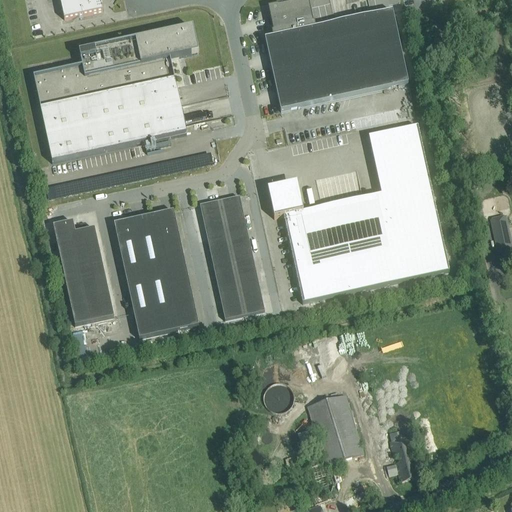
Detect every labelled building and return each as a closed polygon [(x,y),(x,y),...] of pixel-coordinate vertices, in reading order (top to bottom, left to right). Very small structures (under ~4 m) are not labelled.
[(59,0),(64,21),(103,13),(99,0),(59,0)] [(313,24),(308,1),(268,9),(273,33),(272,33),(273,39),(265,41),(281,114),(408,86),(392,13),(316,30),(315,24),(313,24)] [(184,59),(191,57),(198,55),(193,31),(79,55),(82,68),(33,79),(52,165),(187,136),(170,62),(184,59)] [(302,306),(449,274),(418,129),(369,140),(381,197),(303,214),(301,205),(299,205),(297,194),(290,189),(278,192),(277,190),(268,192),(274,221),(283,219),(302,306)] [(225,226),(244,222),(240,200),(220,204),(225,226)] [(225,226),(220,204),(200,208),(205,231),(225,226)] [(181,246),(174,213),(153,218),(160,251),(181,246)] [(511,246),(506,217),(490,221),(496,250),(499,252),(510,250),(511,246)] [(153,218),(114,226),(136,326),(175,318),(172,306),(170,295),(168,284),(165,273),(163,262),(160,251),(153,218)] [(244,222),(225,226),(227,237),(247,233),(244,222)] [(73,224),(53,228),(60,262),(80,257),(75,235),(73,224)] [(225,226),(205,231),(207,241),(227,237),(225,226)] [(94,231),(75,235),(78,246),(97,242),(94,231)] [(227,237),(229,248),(249,243),(247,233),(227,237)] [(209,252),(229,248),(227,237),(207,241),(209,252)] [(97,242),(78,246),(80,257),(99,253),(97,242)] [(249,243),(229,248),(231,257),(251,252),(249,243)] [(160,251),(163,262),(183,257),(181,246),(160,251)] [(229,248),(209,252),(211,261),(231,257),(229,248)] [(251,252),(231,257),(233,266),(253,261),(251,252)] [(65,284),(104,275),(99,253),(80,257),(60,262),(65,284)] [(163,262),(165,273),(186,268),(183,257),(163,262)] [(231,257),(211,261),(213,270),(233,266),(231,257)] [(233,266),(235,275),(255,270),(253,261),(233,266)] [(213,270),(215,279),(235,275),(233,266),(213,270)] [(165,273),(168,284),(188,279),(186,268),(165,273)] [(255,270),(235,275),(237,283),(257,279),(255,270)] [(70,306),(109,297),(104,275),(65,284),(70,306)] [(235,275),(215,279),(217,288),(237,283),(235,275)] [(168,284),(170,295),(190,290),(188,279),(168,284)] [(257,279),(237,283),(239,292),(259,288),(257,279)] [(237,283),(217,288),(219,296),(239,292),(237,283)] [(259,288),(239,292),(241,301),(261,297),(259,288)] [(170,295),(172,306),(193,301),(190,290),(170,295)] [(239,292),(219,296),(221,305),(241,301),(239,292)] [(70,306),(75,328),(114,320),(109,297),(70,306)] [(243,310),(263,305),(261,297),(241,301),(243,310)] [(172,306),(175,318),(195,313),(193,301),(172,306)] [(241,301),(221,305),(223,314),(243,310),(241,301)] [(265,314),(263,305),(243,310),(245,319),(265,314)] [(225,323),(245,319),(243,310),(223,314),(225,323)] [(195,313),(175,318),(178,333),(199,328),(195,313)] [(175,318),(136,326),(139,341),(178,333),(175,318)] [(363,457),(345,398),(307,409),(316,439),(325,468),(363,457)] [(407,431),(391,434),(397,465),(389,467),(391,477),(400,475),(401,483),(417,479),(407,431)]
